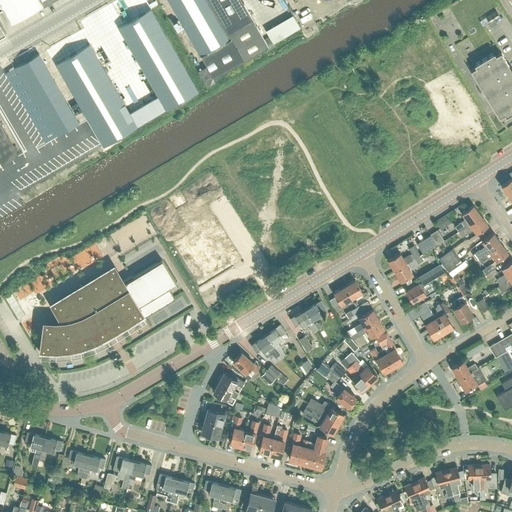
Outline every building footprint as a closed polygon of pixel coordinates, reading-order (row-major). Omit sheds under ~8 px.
[(0,0),(0,29),(2,29),(0,25),(0,4),(11,23),(51,0),(0,0)] [(241,0),(168,0),(213,77),(243,60),(268,45),(241,0)] [(313,4),(319,16),(324,13),(318,2),(313,4)] [(89,44),(56,63),(102,144),(197,90),(150,8),(118,27),(158,95),(129,112),(89,44)] [(301,23),(308,21),(304,10),(297,12),(301,23)] [(294,17),(268,32),(274,42),(300,27),(294,17)] [(476,35),(466,38),(469,46),(478,43),(476,35)] [(269,36),(264,39),(269,48),(274,45),(269,36)] [(511,67),(510,68),(500,51),(495,54),(493,51),(474,63),(475,66),(470,69),(498,117),(503,113),(505,116),(511,111),(511,67)] [(57,134),(78,122),(38,53),(5,72),(45,141),(57,134)] [(214,81),(205,66),(198,71),(206,85),(214,81)] [(0,162),(1,164),(18,154),(0,122),(0,162)] [(273,162),(234,183),(268,248),(308,226),(273,162)] [(511,176),(511,177),(501,185),(508,195),(511,191),(511,176)] [(168,198),(175,209),(186,203),(179,191),(168,198)] [(454,225),(458,230),(460,229),(468,222),(480,214),(473,204),(461,212),(465,218),(454,225)] [(458,230),(462,236),(472,228),(476,233),(487,224),(480,214),(468,222),(460,229),(458,230)] [(209,216),(170,238),(197,282),(235,259),(209,216)] [(442,217),(435,221),(439,228),(446,223),(442,217)] [(447,224),(441,228),(447,236),(453,232),(447,224)] [(437,229),(430,233),(436,243),(443,239),(437,229)] [(488,250),(500,241),(493,232),(481,240),(484,244),(479,247),(484,253),(488,250)] [(425,252),(432,247),(426,237),(418,243),(425,252)] [(484,253),(478,257),(481,262),(487,257),(487,258),(492,255),(496,260),(507,252),(500,241),(488,250),(484,253)] [(387,259),(394,270),(406,262),(415,257),(420,254),(418,252),(414,245),(413,244),(408,247),(411,252),(403,257),(400,252),(387,259)] [(438,258),(442,263),(455,253),(452,247),(449,250),(438,258)] [(474,252),(478,257),(484,253),(479,247),(474,252)] [(446,268),(459,258),(455,253),(442,263),(446,268)] [(423,259),(420,254),(415,257),(418,262),(423,259)] [(446,268),(448,271),(451,275),(465,265),(459,258),(446,268)] [(46,335),(42,334),(40,352),(48,353),(57,353),(66,352),(75,350),(83,348),(92,345),(100,342),(107,337),(106,334),(112,330),(110,326),(139,309),(144,317),(175,298),(168,287),(175,282),(161,259),(123,282),(121,278),(117,280),(111,269),(52,305),(60,317),(47,325),(46,335)] [(503,274),(507,278),(511,274),(511,259),(501,267),(505,273),(503,274)] [(412,273),(406,262),(394,270),(400,281),(412,273)] [(443,270),(442,269),(439,263),(428,270),(418,275),(421,281),(405,289),(412,301),(433,288),(429,281),(427,282),(426,280),(432,276),(443,270)] [(482,269),(485,274),(494,267),(490,263),(482,269)] [(497,272),(494,267),(485,274),(488,278),(497,272)] [(504,281),(503,281),(499,284),(500,284),(498,285),(501,290),(511,282),(511,274),(507,278),(507,279),(504,281)] [(468,281),(471,288),(477,286),(474,278),(468,281)] [(355,279),(344,285),(351,298),(362,291),(355,279)] [(462,294),(469,290),(464,282),(457,286),(462,294)] [(344,285),(333,292),(340,304),(351,298),(344,285)] [(35,310),(23,288),(15,292),(27,314),(35,310)] [(5,297),(18,318),(25,314),(12,292),(5,297)] [(460,295),(449,301),(460,320),(471,314),(464,301),(460,295)] [(482,311),(488,307),(483,298),(477,301),(482,311)] [(320,299),(305,308),(311,319),(322,313),(320,310),(325,307),(320,299)] [(437,311),(432,314),(443,331),(452,325),(444,312),(449,309),(444,299),(436,304),(437,306),(435,307),(437,311)] [(367,300),(356,306),(359,311),(369,305),(367,300)] [(424,300),(416,305),(407,311),(412,319),(420,314),(433,337),(443,331),(432,314),(430,310),(424,300)] [(356,306),(350,309),(353,314),(359,311),(356,306)] [(305,308),(289,317),(294,325),(299,322),(301,325),(306,322),(313,331),(317,329),(314,323),(311,319),(305,308)] [(362,321),(353,326),(356,330),(377,318),(371,308),(359,316),(362,321)] [(383,327),(377,318),(356,330),(359,335),(367,330),(370,335),(383,327)] [(280,323),(265,333),(273,343),(280,352),(283,351),(280,345),(277,340),(282,337),(280,334),(285,331),(280,323)] [(347,330),(349,334),(356,330),(353,326),(347,330)] [(359,335),(356,330),(349,334),(352,339),(353,338),(359,346),(367,341),(364,337),(361,339),(359,335)] [(376,337),(382,348),(385,353),(392,365),(402,360),(395,347),(390,338),(388,339),(384,332),(376,337)] [(275,356),(280,352),(273,343),(265,333),(250,344),(256,352),(261,348),(262,351),(267,347),(275,356)] [(312,347),(305,334),(298,338),(305,351),(312,347)] [(511,345),(506,335),(501,338),(510,355),(511,358),(511,357),(511,345)] [(501,338),(495,342),(501,352),(495,356),(499,354),(502,360),(510,355),(501,338)] [(495,342),(489,345),(495,356),(501,352),(495,342)] [(360,346),(365,354),(370,351),(365,343),(360,346)] [(385,353),(382,348),(379,349),(378,351),(376,348),(375,346),(374,347),(370,350),(371,352),(375,359),(376,358),(383,371),(392,365),(385,353)] [(241,351),(232,360),(245,372),(249,367),(254,372),(259,367),(241,351)] [(351,351),(344,356),(369,382),(371,380),(373,380),(376,377),(376,376),(377,375),(367,364),(363,368),(358,362),(360,360),(351,351)] [(344,356),(340,361),(354,376),(351,379),(361,390),(362,389),(363,389),(366,387),(366,385),(369,382),(344,356)] [(313,367),(307,359),(302,362),(308,371),(313,367)] [(451,367),(458,378),(477,367),(474,362),(467,366),(463,360),(451,367)] [(321,361),(314,369),(322,377),(329,368),(321,361)] [(345,370),(335,361),(329,367),(340,377),(345,370)] [(266,368),(275,376),(278,379),(283,383),(288,378),(283,374),(280,372),(280,371),(271,363),(266,368)] [(484,378),(477,367),(458,378),(464,389),(484,378)] [(270,383),(275,376),(266,368),(261,375),(270,383)] [(224,372),(218,381),(235,390),(238,384),(241,386),(244,381),(229,372),(228,374),(224,372)] [(505,389),(496,395),(504,408),(511,403),(511,375),(501,382),(505,389)] [(334,380),(330,384),(339,391),(335,396),(348,406),(355,396),(334,380)] [(218,381),(213,391),(220,395),(219,397),(231,404),(238,392),(235,390),(218,381)] [(289,411),(299,398),(294,394),(284,407),(289,411)] [(311,398),(307,404),(314,409),(338,422),(343,413),(330,406),(328,410),(318,404),(319,403),(311,398)] [(322,421),(319,425),(332,432),(338,422),(314,409),(307,404),(302,413),(310,418),(312,415),(322,421)] [(208,407),(205,419),(221,423),(223,415),(229,417),(230,410),(225,409),(224,411),(208,407)] [(261,419),(268,422),(271,416),(264,413),(261,419)] [(274,420),(280,423),(283,416),(278,413),(274,420)] [(229,440),(240,443),(244,429),(238,427),(241,416),(235,415),(232,426),(233,426),(229,440)] [(205,419),(201,431),(213,434),(212,436),(222,439),(224,433),(219,431),(221,423),(205,419)] [(249,430),(244,429),(240,443),(251,446),(258,421),(252,419),(249,430)] [(258,449),(269,451),(273,437),(267,435),(270,424),(264,422),(261,434),(262,434),(258,449)] [(278,438),(273,437),(269,451),(280,454),(287,428),(281,427),(278,438)] [(0,445),(1,442),(7,444),(8,441),(13,443),(16,434),(0,429),(0,445)] [(30,464),(37,466),(45,435),(27,430),(24,439),(30,441),(29,444),(35,446),(30,464)] [(288,457),(300,460),(304,445),(303,445),(305,439),(305,438),(303,438),(301,445),(297,444),(300,433),(294,431),(291,442),(292,442),(288,457)] [(314,448),(310,447),(308,455),(322,458),(324,451),(322,450),(326,436),(318,434),(314,448)] [(62,440),(45,435),(37,466),(42,467),(47,449),(53,450),(54,447),(59,449),(62,440)] [(308,439),(305,438),(305,439),(303,445),(304,445),(300,460),(320,465),(322,458),(308,455),(310,447),(307,446),(308,439)] [(77,469),(77,475),(78,476),(77,479),(80,480),(81,476),(81,477),(83,468),(87,453),(70,449),(68,457),(73,459),(73,462),(79,464),(77,469)] [(83,468),(81,477),(86,478),(89,471),(90,467),(96,468),(97,465),(103,467),(105,458),(87,453),(83,468)] [(123,477),(121,485),(126,487),(129,477),(134,459),(116,454),(113,468),(118,469),(117,476),(123,477)] [(126,487),(130,489),(132,484),(134,478),(136,473),(142,475),(143,472),(149,473),(151,464),(134,459),(129,477),(126,487)] [(468,464),(469,478),(474,478),(474,487),(474,493),(479,493),(478,463),(468,464)] [(484,498),(484,493),(484,487),(484,486),(490,486),(490,487),(495,487),(495,471),(489,472),(489,463),(478,463),(479,493),(479,498),(484,498)] [(456,466),(445,468),(452,495),(454,501),(460,500),(459,494),(456,495),(455,494),(459,493),(456,481),(459,480),(456,466)] [(445,483),(447,492),(445,492),(446,496),(452,495),(445,468),(436,471),(440,485),(445,483)] [(107,472),(103,486),(109,487),(113,473),(107,472)] [(503,480),(500,491),(511,494),(511,472),(509,481),(503,480)] [(166,494),(165,499),(170,501),(177,477),(159,473),(156,485),(156,491),(166,494)] [(13,485),(19,486),(24,488),(26,478),(15,475),(13,485)] [(423,476),(414,480),(424,506),(432,503),(430,499),(428,500),(424,492),(429,490),(423,476)] [(194,482),(177,477),(170,501),(176,502),(179,491),(185,492),(186,489),(192,491),(194,482)] [(212,505),(216,507),(223,484),(205,479),(203,488),(209,489),(208,492),(214,494),(213,499),(212,505)] [(427,511),(424,506),(414,480),(405,484),(411,498),(415,496),(419,503),(414,505),(416,510),(421,508),(422,511),(427,511)] [(223,502),(218,500),(220,496),(231,499),(232,496),(238,498),(240,489),(223,484),(216,507),(221,508),(223,502)] [(13,500),(15,487),(9,486),(7,500),(13,500)] [(394,511),(400,511),(397,504),(401,502),(395,488),(386,492),(394,511)] [(73,491),(68,489),(65,500),(70,502),(73,491)] [(251,511),(252,510),(258,511),(262,494),(250,491),(245,508),(246,508),(245,511),(251,511)] [(394,511),(386,492),(377,497),(383,510),(388,508),(389,511),(394,511)] [(149,493),(146,507),(152,508),(156,494),(149,493)] [(270,511),(274,497),(262,494),(258,511),(260,511),(270,511)] [(27,511),(29,511),(34,511),(36,503),(38,498),(31,496),(27,511)] [(295,511),(297,504),(284,500),(280,511),(295,511)] [(199,511),(202,503),(194,501),(193,509),(191,511),(199,511)] [(36,503),(34,511),(41,511),(43,505),(36,503)] [(129,511),(131,507),(116,503),(113,511),(129,511)]
